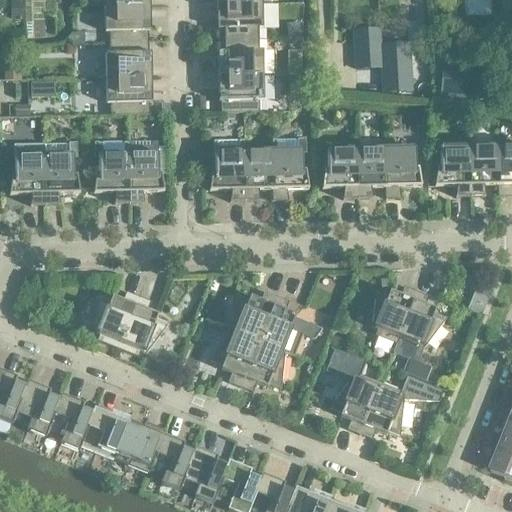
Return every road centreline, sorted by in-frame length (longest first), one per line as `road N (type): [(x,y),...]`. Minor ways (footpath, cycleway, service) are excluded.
road 1 (residential): [(445,501),(0,324)]
road 2 (residential): [(182,254),(511,242)]
road 3 (residential): [(182,254),(177,0)]
road 4 (residential): [(445,501),(511,330)]
road 5 (residential): [(11,254),(182,254)]
